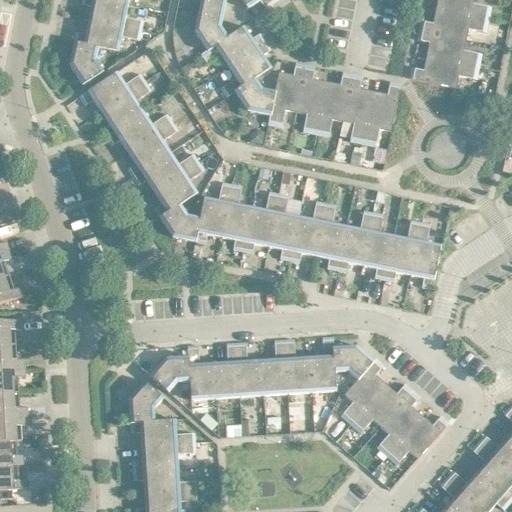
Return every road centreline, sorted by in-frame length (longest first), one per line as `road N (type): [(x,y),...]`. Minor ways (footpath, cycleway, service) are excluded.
road 1 (residential): [(379,511),(487,400),(398,321),(84,332)]
road 2 (tertiary): [(84,332),(27,127)]
road 3 (tertiary): [(81,511),(84,332)]
road 4 (tertiary): [(27,127),(18,85),(29,0)]
